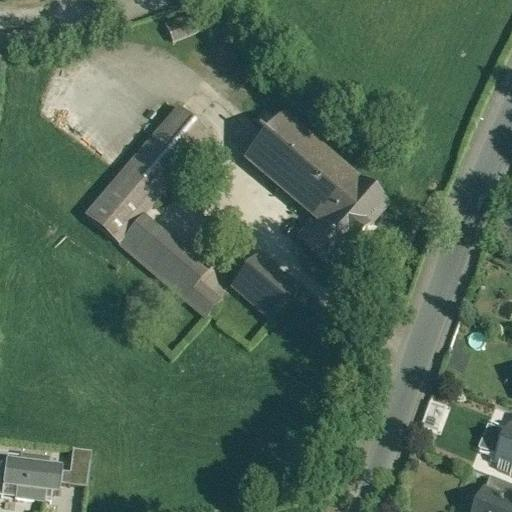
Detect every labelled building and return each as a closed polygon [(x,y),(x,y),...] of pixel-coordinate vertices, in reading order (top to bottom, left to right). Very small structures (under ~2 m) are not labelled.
[(196,14),(166,26),(173,43),(203,31),(196,14)] [(179,111),(87,218),(119,246),(211,139),(179,111)] [(387,209),(282,119),(246,161),(316,222),(299,242),(333,272),(387,209)] [(199,285),(147,240),(133,258),(184,302),(199,285)] [(298,292),(258,258),(232,288),(272,323),(298,292)] [(431,430),(441,432),(448,408),(432,403),(428,416),(435,418),(431,430)] [(511,431),(498,463),(501,464),(498,471),(511,477),(511,473),(511,431)] [(91,454),(73,452),(68,488),(87,490),(91,454)] [(50,462),(21,458),(19,467),(6,465),(2,489),(16,491),(15,500),(45,503),(46,494),(59,496),(62,473),(49,471),(50,462)] [(511,487),(491,479),(485,494),(511,504),(511,487)] [(511,511),(511,504),(485,494),(478,511),(511,511)]
